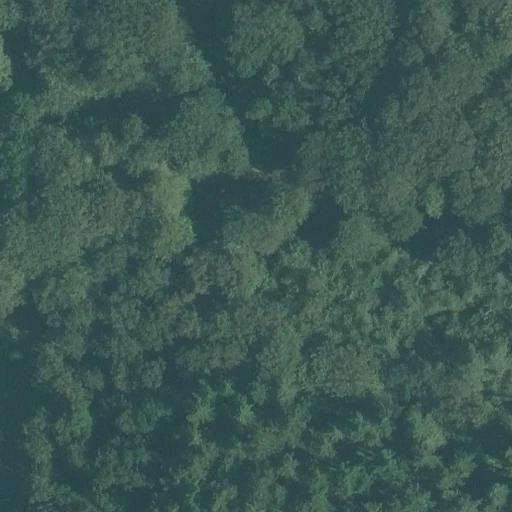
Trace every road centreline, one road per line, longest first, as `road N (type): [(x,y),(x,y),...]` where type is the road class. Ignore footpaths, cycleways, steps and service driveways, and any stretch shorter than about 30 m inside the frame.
road 1 (tertiary): [(511,222),(168,173),(101,149),(80,135),(54,97),(22,0)]
road 2 (track): [(0,221),(37,213),(121,158)]
